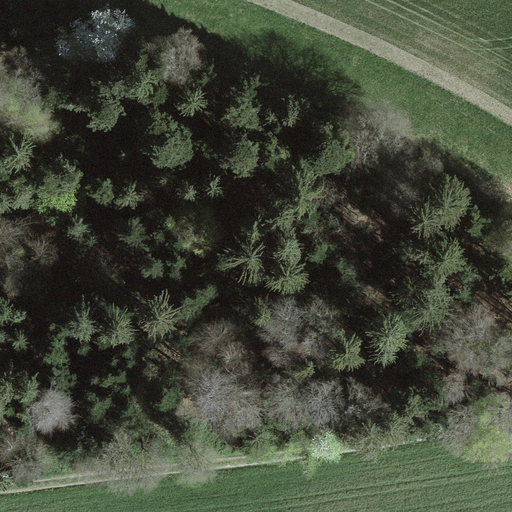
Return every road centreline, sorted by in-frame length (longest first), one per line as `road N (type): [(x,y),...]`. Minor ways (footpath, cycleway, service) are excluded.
road 1 (track): [(511,203),(484,184),(329,169),(170,179),(0,155)]
road 2 (track): [(105,0),(96,57),(36,76),(0,72)]
